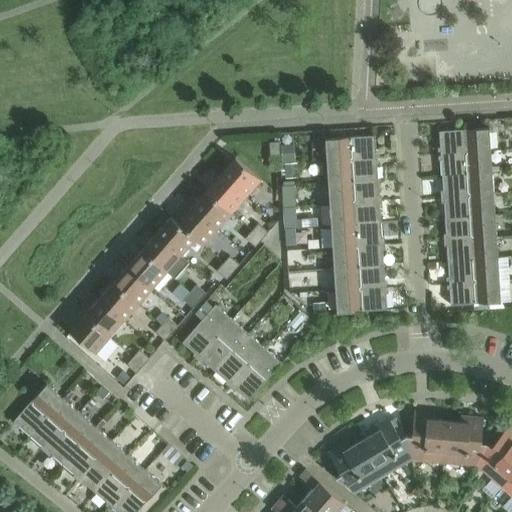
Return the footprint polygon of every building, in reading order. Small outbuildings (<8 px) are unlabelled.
[(490,150),(488,128),(439,132),(440,153),(490,150)] [(324,139),(326,161),(375,158),(374,136),(324,139)] [(269,156),(280,155),(279,142),(269,143),(269,156)] [(292,145),(281,145),(282,162),(293,161),(292,145)] [(440,153),(441,175),(491,172),(490,150),(440,153)] [(220,175),(245,197),(259,181),(234,158),(220,175)] [(327,183),(377,179),(375,158),(326,161),(327,183)] [(296,163),(284,164),(285,175),(297,174),(296,163)] [(441,175),(443,197),(492,194),(491,172),(441,175)] [(205,191),(230,213),(245,197),(220,175),(205,191)] [(329,204),(378,201),(377,179),(327,183),(329,204)] [(294,185),(282,185),(283,196),(295,196),(294,185)] [(191,207),(216,229),(230,213),(205,191),(191,207)] [(443,197),(444,218),(494,215),(492,194),(443,197)] [(330,226),(380,223),(378,201),(329,204),(330,226)] [(177,223),(195,239),(195,240),(202,246),(216,229),(191,207),(177,223)] [(444,218),(446,240),(495,237),(494,215),(444,218)] [(181,256),(195,240),(195,239),(177,223),(170,217),(155,233),(181,256)] [(297,219),(284,220),(285,229),(296,228),(302,227),(302,219),(297,219)] [(251,231),(261,239),(267,231),(258,223),(251,231)] [(332,248),(381,244),(380,223),(330,226),(332,248)] [(261,239),(251,231),(244,237),(254,246),(261,239)] [(141,250),(166,272),(181,256),(155,233),(141,250)] [(446,240),(447,262),(497,259),(495,237),(446,240)] [(333,269),(383,266),(381,244),(332,248),(333,269)] [(127,266),(152,288),(166,272),(141,250),(127,266)] [(222,263),(232,271),(239,264),(229,255),(222,263)] [(447,262),(449,284),(498,280),(497,259),(447,262)] [(232,271),(222,263),(216,270),(226,279),(232,271)] [(112,282),(138,304),(152,288),(127,266),(112,282)] [(334,291),(384,288),(383,266),(333,269),(334,291)] [(498,280),(449,284),(450,305),(499,302),(498,280)] [(98,298),(123,321),(138,304),(112,282),(98,298)] [(189,292),(199,301),(206,293),(196,284),(189,292)] [(384,288),(334,291),(336,313),(385,309),(384,288)] [(199,301),(189,292),(183,299),(193,308),(199,301)] [(123,321),(98,298),(84,314),(109,337),(123,321)] [(324,303),(313,303),(313,313),(325,312),(324,303)] [(198,357),(231,319),(214,304),(181,342),(198,357)] [(109,337),(84,314),(69,331),(94,354),(109,337)] [(160,324),(170,333),(177,325),(167,317),(160,324)] [(231,319),(198,357),(214,372),(248,334),(231,319)] [(170,333),(160,324),(154,331),(164,340),(170,333)] [(248,334),(214,372),(231,386),(264,348),(248,334)] [(264,348),(231,386),(247,401),(281,363),(264,348)] [(132,357),(142,366),(149,358),(139,349),(132,357)] [(142,366),(132,357),(126,364),(136,373),(142,366)] [(66,360),(59,368),(63,372),(70,371),(74,367),(66,360)] [(12,421),(29,435),(62,398),(45,384),(12,421)] [(101,386),(95,393),(102,399),(107,392),(101,386)] [(45,450),(78,412),(62,398),(29,435),(45,450)] [(78,412),(45,450),(62,464),(94,427),(78,412)] [(404,436),(410,458),(444,460),(447,420),(435,419),(435,414),(412,413),(411,436),(405,436),(404,436)] [(476,462),(486,443),(481,442),(482,418),(460,416),(459,421),(447,420),(444,460),(476,462)] [(395,418),(389,422),(394,431),(400,427),(395,418)] [(360,441),(382,475),(410,458),(404,436),(399,439),(394,431),(389,422),(386,419),(367,430),(370,435),(360,441)] [(62,464),(78,478),(111,441),(94,427),(62,464)] [(486,443),(476,462),(501,485),(511,473),(511,433),(506,428),(490,446),(486,443)] [(127,455),(111,441),(78,478),(94,493),(127,455)] [(382,475),(360,441),(350,447),(347,442),(328,453),(340,474),(335,477),(352,492),(382,475)] [(94,493),(111,507),(143,470),(127,455),(94,493)] [(303,497),(319,511),(343,511),(348,507),(304,469),(297,476),(311,488),(303,497)] [(143,470),(111,507),(116,511),(135,511),(160,484),(143,470)] [(511,494),(511,473),(501,485),(511,494)] [(275,502),(287,511),(319,511),(303,497),(295,507),(281,495),(275,502)] [(287,511),(275,502),(269,509),(272,511),(287,511)]
